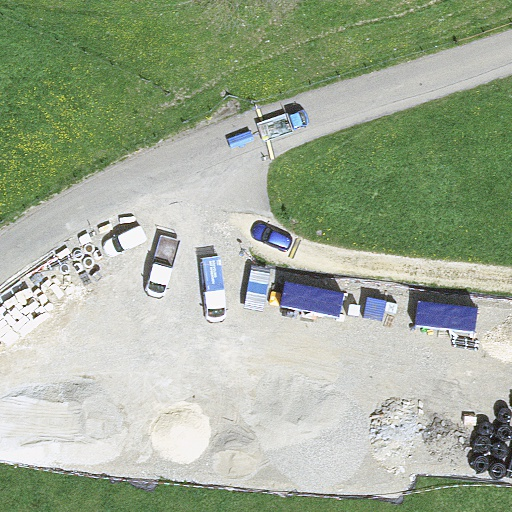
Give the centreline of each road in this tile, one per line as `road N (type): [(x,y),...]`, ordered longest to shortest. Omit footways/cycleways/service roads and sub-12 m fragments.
road 1 (tertiary): [(511,44),(220,141),(130,179),(0,258)]
road 2 (track): [(511,278),(332,264),(279,245),(250,222),(220,141)]
